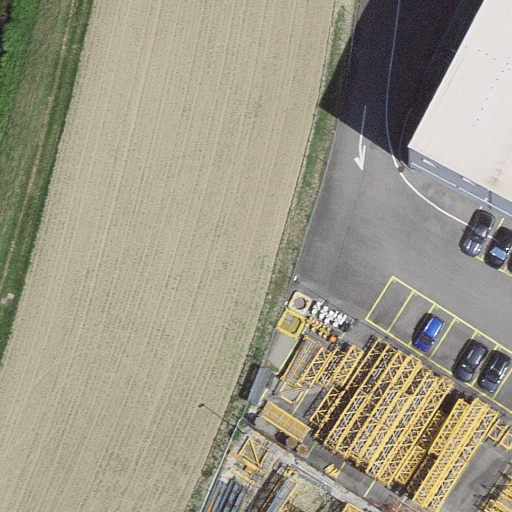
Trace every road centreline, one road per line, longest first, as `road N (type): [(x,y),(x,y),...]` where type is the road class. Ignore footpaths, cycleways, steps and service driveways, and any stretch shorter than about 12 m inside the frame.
road 1 (unknown): [(511,309),(405,218),(392,116),(417,0)]
road 2 (track): [(0,295),(66,0)]
